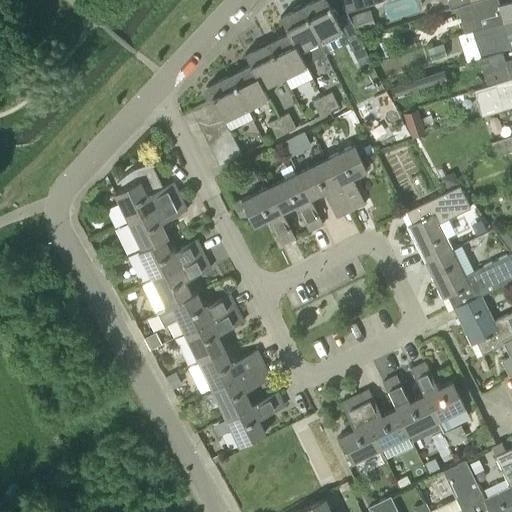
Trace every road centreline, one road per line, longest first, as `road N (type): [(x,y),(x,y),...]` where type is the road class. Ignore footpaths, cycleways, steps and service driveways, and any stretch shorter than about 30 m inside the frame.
road 1 (residential): [(160,97),(57,198),(54,217),(212,511)]
road 2 (residential): [(259,294),(160,97)]
road 3 (residential): [(414,322),(297,376),(259,294)]
road 4 (residential): [(414,322),(373,239),(259,294)]
road 5 (residential): [(245,0),(160,97)]
